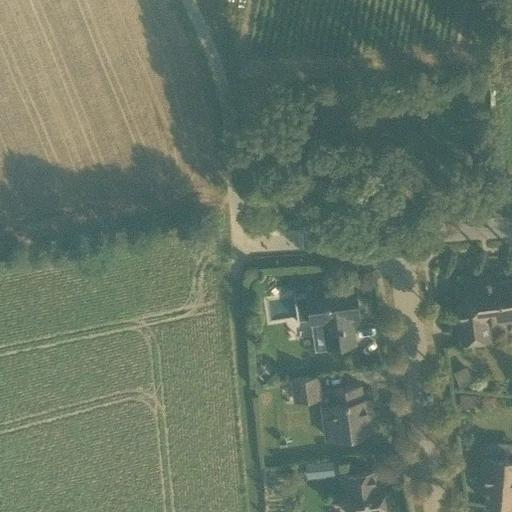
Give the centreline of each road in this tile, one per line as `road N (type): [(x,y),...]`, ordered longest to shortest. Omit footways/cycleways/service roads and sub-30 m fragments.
road 1 (residential): [(438,511),(394,242)]
road 2 (unclassified): [(239,242),(222,96),(187,0)]
road 3 (residential): [(394,242),(239,242)]
